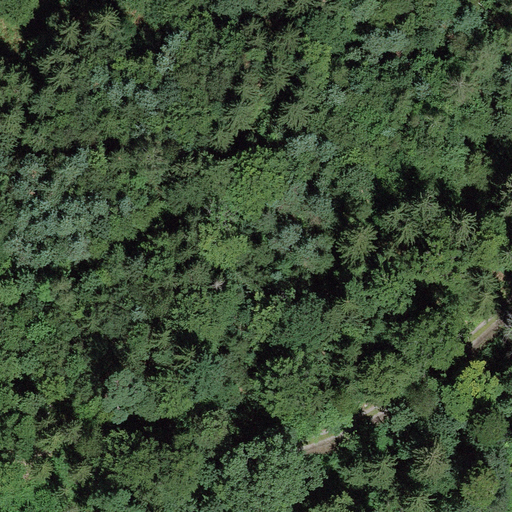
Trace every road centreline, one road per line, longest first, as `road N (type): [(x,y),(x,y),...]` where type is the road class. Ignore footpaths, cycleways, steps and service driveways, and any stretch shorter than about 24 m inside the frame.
road 1 (track): [(511,305),(397,401),(307,444),(242,457),(134,439),(0,381)]
road 2 (track): [(322,0),(266,140),(206,217),(88,264),(0,277)]
